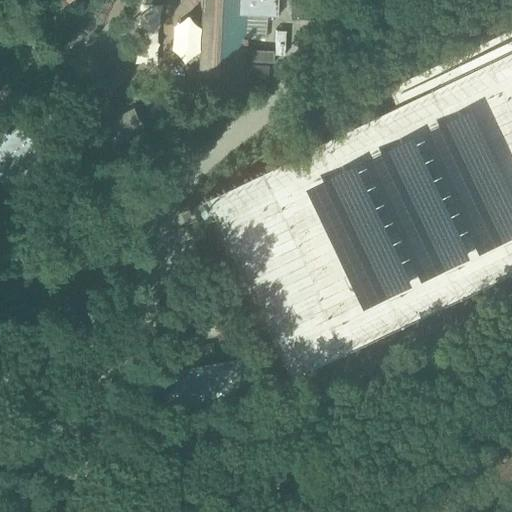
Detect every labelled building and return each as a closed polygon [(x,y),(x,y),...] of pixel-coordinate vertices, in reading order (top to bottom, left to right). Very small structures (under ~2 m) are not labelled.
[(205,0),(201,90),(266,94),(267,68),(242,66),(243,47),(246,47),(246,37),(244,37),(245,16),(245,0),(205,0)] [(245,0),(245,16),(277,18),(277,0),(245,0)] [(398,104),(205,197),(294,379),(511,274),(511,26),(390,86),(398,104)] [(15,108),(10,112),(8,111),(0,117),(0,181),(6,188),(51,151),(40,137),(33,142),(21,127),(27,122),(15,108)] [(147,142),(137,120),(133,111),(87,133),(101,164),(147,142)] [(147,389),(156,425),(233,406),(225,370),(147,389)]
